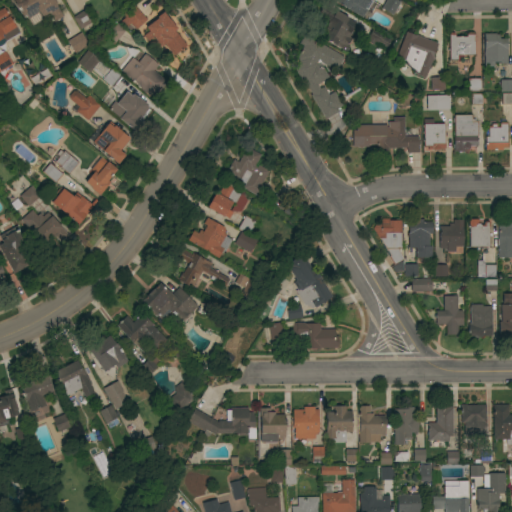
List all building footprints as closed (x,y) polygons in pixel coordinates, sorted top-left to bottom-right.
[(54,0),(56,2),(55,3),(62,16),(58,18),(59,20),(57,21),(56,20),(52,22),(49,18),(51,17),(49,14),(43,18),(39,11),(33,15),(37,22),(33,24),(29,17),(27,19),(24,15),(22,16),(14,4),(15,3),(13,0),(54,0)] [(357,14),(346,8),(346,7),(333,0),(353,0),(362,5),(357,14)] [(383,5),(382,4),(384,0),(398,0),(400,1),(399,2),(403,4),(396,16),(392,14),(392,15),(381,8),(383,5)] [(135,29),(131,24),(125,29),(119,22),(125,17),(121,14),(132,4),(146,19),(135,29)] [(332,11),(333,10),(335,11),(335,10),(348,17),(347,18),(355,23),(353,28),(356,29),(348,43),(347,43),(343,50),(320,37),(328,21),(317,15),(323,5),(332,11)] [(0,9),(3,8),(15,26),(3,34),(3,33),(1,34),(3,37),(3,38),(4,41),(0,43),(0,9)] [(80,29),(72,17),(86,8),(93,21),(80,29)] [(168,19),(169,19),(176,29),(174,30),(186,46),(173,55),(164,44),(160,47),(153,37),(148,41),(143,35),(148,32),(145,27),(157,18),(156,17),(163,12),(168,19)] [(115,43),(104,33),(113,21),(125,31),(115,43)] [(372,29),(382,34),(381,35),(390,40),(387,47),(377,41),(377,42),(376,42),(374,44),(371,42),(372,39),(368,37),(372,29)] [(416,35),(438,43),(433,55),(435,56),(433,60),(432,60),(425,78),(412,73),(413,71),(404,61),(397,59),(398,57),(396,56),(406,31),(416,35)] [(81,32),(88,44),(74,53),(72,49),(70,50),(68,46),(70,45),(67,41),(81,32)] [(449,34),(450,34),(450,33),(453,33),(453,34),(455,33),(455,36),(466,36),(466,34),(468,34),(467,32),(473,32),(473,35),(476,35),(476,41),(474,41),(474,55),(457,55),(457,60),(449,60),(449,34)] [(496,33),(496,34),(499,34),(499,38),(507,38),(507,48),(507,63),(500,63),(500,61),(494,61),(494,66),(484,66),(484,57),(484,55),(483,54),(483,52),(484,51),(485,51),(484,33),(496,33)] [(328,77),(317,84),(320,89),(324,86),(329,95),(334,91),(344,107),(325,119),(310,95),(311,94),(301,78),(300,79),(292,65),(303,46),(299,44),(304,34),(344,57),(337,69),(330,65),(329,67),(320,61),(319,63),(328,77)] [(77,62),(87,50),(99,60),(89,72),(77,62)] [(0,53),(5,51),(13,64),(0,71),(0,53)] [(132,57),(138,62),(145,54),(158,65),(153,71),(166,82),(155,95),(142,84),(140,86),(121,71),(132,57)] [(112,67),(122,75),(112,87),(102,79),(112,67)] [(34,85),(49,76),(44,68),(29,76),(34,85)] [(430,77),(444,77),(444,89),(430,90),(430,77)] [(468,78),(481,78),(481,91),(468,91),(468,78)] [(511,91),(500,92),(500,80),(511,79),(511,91)] [(85,98),(88,95),(99,105),(87,120),(75,111),(78,107),(69,99),(68,96),(72,91),(76,91),(85,98)] [(138,120),(143,124),(136,132),(108,109),(110,108),(109,107),(114,101),(116,103),(126,91),(131,96),(133,94),(136,97),(137,96),(147,105),(146,106),(148,107),(138,120)] [(471,93),(482,93),(482,105),(471,105),(471,93)] [(511,104),(502,104),(501,93),(511,93),(511,104)] [(426,110),(426,95),(449,95),(449,110),(426,110)] [(454,115),(471,115),(471,119),(475,119),(475,121),(477,121),(477,145),(475,145),(475,147),(470,147),(470,145),(469,145),(469,147),(467,150),(465,150),(465,151),(454,151),(454,115)] [(352,147),(352,130),(356,130),(355,125),(386,125),(386,127),(387,127),(387,121),(393,121),(393,117),(404,117),(404,136),(417,136),(418,152),(407,153),(406,147),(393,147),(393,148),(388,148),(388,152),(385,152),(384,153),(381,153),(380,152),(377,152),(377,144),(368,144),(368,146),(363,146),(362,147),(358,148),(356,147),(352,147)] [(444,131),(446,131),(446,137),(444,137),(444,148),(443,148),(443,149),(440,149),(440,148),(439,148),(439,149),(438,149),(438,150),(432,150),(432,149),(428,149),(428,148),(424,148),(424,146),(423,146),(423,119),(433,119),(433,124),(444,123),(444,131)] [(109,121),(119,129),(121,130),(120,131),(123,133),(124,132),(126,134),(125,135),(129,138),(119,150),(124,155),(117,164),(109,157),(92,142),(109,121)] [(485,136),(488,136),(488,126),(491,126),(491,124),(496,123),(497,126),(500,126),(500,123),(500,122),(506,121),(506,124),(507,124),(507,132),(509,132),(509,135),(507,135),(507,147),(502,147),(502,150),(493,150),(493,149),(485,149),(485,136)] [(238,162),(247,147),(260,155),(255,163),(268,171),(261,184),(264,186),(258,197),(242,188),(244,184),(225,172),(233,159),(238,162)] [(68,174),(59,167),(60,166),(55,161),(63,151),(77,162),(68,174)] [(93,166),(90,163),(94,158),(98,161),(101,157),(106,162),(107,161),(116,169),(107,180),(109,182),(98,195),(90,188),(91,187),(85,182),(93,172),(90,169),(93,166)] [(42,172),(49,163),(62,174),(55,182),(42,172)] [(206,207),(215,192),(217,194),(225,181),(233,186),(233,187),(241,192),(241,193),(247,200),(240,212),(231,211),(232,212),(229,218),(224,216),(223,217),(206,207)] [(19,196),(31,185),(40,196),(28,206),(19,196)] [(90,204),(95,198),(97,200),(83,217),(85,218),(81,223),(79,222),(77,224),(49,200),(60,187),(71,197),(73,194),(74,195),(76,192),(90,204)] [(42,216),(47,212),(67,235),(59,242),(54,236),(41,248),(29,235),(30,234),(26,230),(28,229),(20,220),(31,210),(36,216),(39,213),(42,216)] [(245,216),(254,221),(247,234),(237,229),(245,216)] [(187,240),(192,230),(197,233),(199,229),(203,231),(206,225),(203,224),(206,217),(224,228),(223,229),(225,230),(223,234),(225,235),(225,236),(231,240),(224,252),(222,250),(217,258),(187,240)] [(381,223),(381,219),(398,218),(398,220),(400,220),(401,249),(397,249),(403,259),(393,265),(388,258),(389,257),(386,252),(387,251),(379,238),(375,238),(375,223),(381,223)] [(415,257),(415,248),(413,248),(413,249),(409,249),(409,248),(408,248),(408,233),(408,223),(407,219),(423,219),(423,222),(432,222),(432,234),(428,234),(428,246),(431,246),(431,257),(415,257)] [(448,226),(448,223),(453,223),(453,219),(462,219),(463,246),(454,246),(454,251),(446,251),(446,248),(443,248),(443,249),(440,249),(440,248),(439,248),(439,226),(448,226)] [(469,247),(468,219),(478,219),(478,224),(479,224),(480,224),(480,225),(483,225),(483,222),(485,221),(488,221),(489,222),(489,227),(489,247),(469,247)] [(511,258),(498,258),(498,222),(511,222),(511,258)] [(0,250),(0,243),(2,242),(0,239),(0,234),(17,226),(26,243),(17,248),(27,265),(13,273),(0,250)] [(234,243),(241,231),(256,240),(249,253),(234,243)] [(191,288),(178,281),(179,279),(178,279),(181,273),(182,274),(188,263),(177,257),(182,249),(191,254),(192,253),(206,261),(207,260),(211,263),(209,267),(228,279),(225,285),(216,279),(214,282),(209,279),(211,276),(202,271),(191,288)] [(314,308),(314,306),(311,308),(309,305),(307,306),(306,304),(304,305),(295,291),(297,290),(293,283),(294,282),(294,281),(295,280),(285,264),(302,254),(313,271),(315,270),(332,297),(314,308)] [(416,276),(403,276),(403,264),(417,264),(416,276)] [(446,276),(434,277),(434,265),(446,265),(446,276)] [(484,265),(496,265),(496,277),(484,277),(484,265)] [(239,274),(251,281),(244,294),(241,293),(244,288),(234,283),(239,274)] [(411,292),(410,279),(431,278),(431,291),(411,292)] [(484,279),(496,279),(496,291),(484,291),(484,279)] [(197,306),(189,315),(188,314),(180,321),(173,314),(164,322),(159,317),(158,318),(158,317),(157,317),(141,301),(159,282),(171,294),(178,287),(197,306)] [(435,311),(443,310),(443,296),(451,296),(451,295),(456,295),(456,296),(457,296),(457,310),(462,310),(462,325),(457,325),(457,335),(445,335),(445,324),(435,324),(435,311)] [(492,336),(484,336),(484,337),(468,337),(468,323),(470,323),(470,307),(470,305),(482,304),(482,306),(491,306),(492,336)] [(500,305),(511,304),(511,335),(499,335),(499,321),(500,321),(500,305)] [(288,320),(286,311),(289,310),(288,307),(300,305),(302,318),(288,320)] [(116,325),(126,316),(132,322),(136,319),(135,318),(138,315),(139,316),(142,313),(152,324),(151,325),(165,340),(165,341),(163,344),(162,343),(160,345),(161,346),(160,347),(161,347),(158,350),(156,349),(155,350),(144,338),(135,346),(116,325)] [(270,336),(268,336),(267,329),(269,329),(268,324),(280,322),(283,343),(271,346),(270,336)] [(318,348),(318,349),(310,349),(310,348),(303,348),(303,343),(296,343),(296,335),(292,335),(292,323),(303,323),(304,323),(319,323),(319,329),(334,329),(334,336),(337,336),(337,348),(318,348)] [(85,347),(95,339),(97,343),(108,335),(114,344),(116,343),(119,348),(118,348),(127,361),(117,368),(111,360),(100,368),(85,347)] [(148,374),(140,366),(148,358),(151,361),(155,357),(158,360),(155,364),(157,366),(148,374)] [(81,370),(83,369),(91,383),(89,384),(93,393),(84,397),(79,389),(65,396),(53,373),(76,360),(81,370)] [(19,386),(46,375),(53,391),(41,396),(44,406),(30,412),(19,386)] [(123,391),(122,391),(127,401),(115,409),(109,398),(108,399),(102,389),(117,381),(123,391)] [(174,387),(181,382),(191,388),(187,396),(189,404),(179,410),(170,405),(169,398),(175,394),(174,387)] [(0,396),(3,396),(2,391),(10,389),(18,415),(14,416),(14,417),(7,419),(7,420),(6,421),(0,422),(0,396)] [(508,404),(508,414),(511,414),(511,444),(506,444),(506,439),(493,439),(492,405),(508,404)] [(117,417),(104,424),(98,412),(110,405),(117,417)] [(452,436),(448,436),(448,441),(438,441),(438,443),(430,443),(430,441),(427,441),(427,423),(436,423),(435,405),(446,405),(446,407),(452,407),(452,436)] [(485,433),(464,434),(464,423),(461,423),(461,410),(460,410),(460,405),(485,405),(485,433)] [(318,432),(317,432),(317,434),(314,434),(314,439),(294,439),(294,427),(293,427),(292,409),(303,409),(303,406),(314,406),(314,409),(318,409),(318,432)] [(351,432),(345,432),(345,442),(326,443),(325,412),(333,412),(333,406),(345,406),(345,411),(351,411),(351,432)] [(369,406),(369,414),(373,414),(373,416),(385,416),(385,436),(379,436),(379,441),(370,441),(370,443),(359,443),(358,406),(369,406)] [(247,407),(247,412),(253,412),(253,415),(254,415),(254,427),(255,427),(255,440),(247,440),(247,435),(236,435),(236,433),(215,434),(214,435),(204,430),(203,431),(187,422),(194,409),(217,422),(218,420),(219,421),(226,421),(226,410),(230,410),(230,408),(247,407)] [(404,409),(404,407),(413,407),(413,419),(418,418),(418,433),(416,433),(416,434),(414,434),(414,433),(411,433),(411,438),(410,438),(410,440),(403,440),(403,445),(393,445),(393,409),(404,409)] [(270,408),(270,412),(274,412),(274,414),(284,414),(285,437),(277,437),(277,441),(260,442),(259,408),(270,408)] [(52,418),(66,413),(72,426),(57,432),(52,418)] [(27,426),(31,440),(18,444),(14,429),(27,426)] [(140,440),(139,438),(143,436),(144,439),(151,436),(155,448),(140,453),(136,442),(140,440)] [(323,446),(323,463),(312,463),(312,446),(323,446)] [(290,465),(278,465),(278,449),(290,449),(290,465)] [(356,449),(356,461),(345,461),(345,449),(356,449)] [(424,449),(425,461),(413,461),(413,449),(424,449)] [(458,451),(458,463),(446,464),(446,452),(458,451)] [(491,463),(479,463),(479,462),(476,462),(476,457),(480,457),(480,451),(491,451),(491,463)] [(390,452),(390,464),(379,464),(379,453),(390,452)] [(295,484),(284,484),(284,466),(290,465),(294,465),(295,484)] [(430,465),(430,477),(419,477),(419,465),(430,465)] [(483,476),(470,477),(469,465),(483,465),(483,476)] [(345,466),(345,475),(320,475),(320,466),(345,466)] [(271,482),(270,468),(283,467),(283,482),(271,482)] [(386,479),(386,468),(378,467),(378,479),(386,479)] [(394,467),(394,480),(383,480),(382,467),(394,467)] [(504,493),(499,493),(499,511),(483,511),(483,509),(476,509),(476,489),(488,489),(488,473),(504,473),(504,493)] [(240,480),(245,497),(234,500),(229,482),(240,480)] [(354,511),(322,511),(322,493),(341,493),(341,480),(354,480),(354,511)] [(467,511),(457,511),(457,510),(443,510),(443,509),(432,509),(432,496),(444,496),(444,487),(454,487),(454,482),(458,482),(458,481),(467,481),(467,511)] [(358,504),(358,495),(361,495),(361,486),(374,486),(374,499),(380,499),(381,496),(388,496),(388,511),(360,511),(360,504),(358,504)] [(265,488),(265,498),(278,497),(279,511),(255,511),(255,510),(253,510),(253,505),(248,505),(247,496),(246,496),(246,490),(247,490),(247,488),(265,488)] [(419,494),(419,511),(397,511),(397,494),(419,494)] [(318,497),(318,509),(317,509),(317,511),(291,511),(291,506),(297,506),(297,497),(318,497)] [(216,499),(218,505),(228,502),(230,511),(204,511),(202,503),(216,499)] [(155,511),(167,502),(170,506),(171,505),(177,511),(155,511)]
